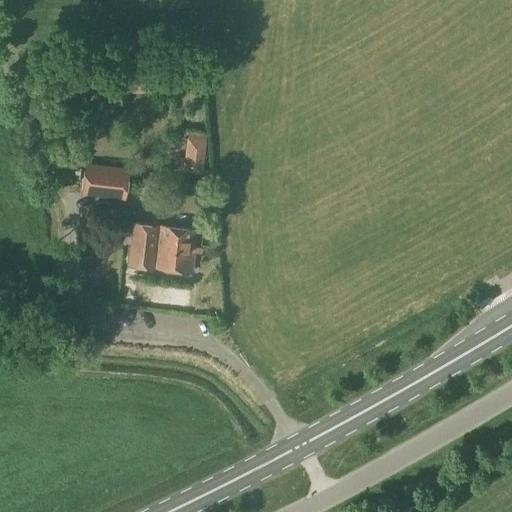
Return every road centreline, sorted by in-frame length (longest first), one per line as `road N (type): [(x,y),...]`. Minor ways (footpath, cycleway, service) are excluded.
road 1 (primary): [(170,511),(511,325)]
road 2 (unknown): [(121,331),(213,358),(300,447),(327,499)]
road 3 (unclassified): [(511,393),(300,511)]
